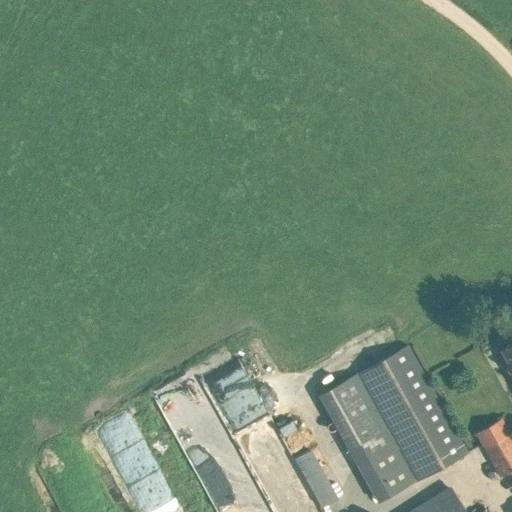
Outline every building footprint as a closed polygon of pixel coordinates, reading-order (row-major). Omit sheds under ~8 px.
[(505,366),(511,377),(511,341),(500,349),(509,364),(505,366)] [(469,451),(408,343),(359,370),(420,478),(469,451)] [(212,395),(247,381),(237,358),(202,372),(212,395)] [(383,412),(342,434),(379,501),(420,478),(383,412)] [(500,416),(476,430),(485,446),(510,433),(500,416)] [(485,446),(501,476),(511,469),(511,437),(510,433),(485,446)] [(309,448),(294,454),(314,505),(342,494),(325,452),(313,457),(309,448)] [(450,484),(415,506),(406,511),(491,511),(488,506),(477,511),(467,511),(455,493),(450,484)]
